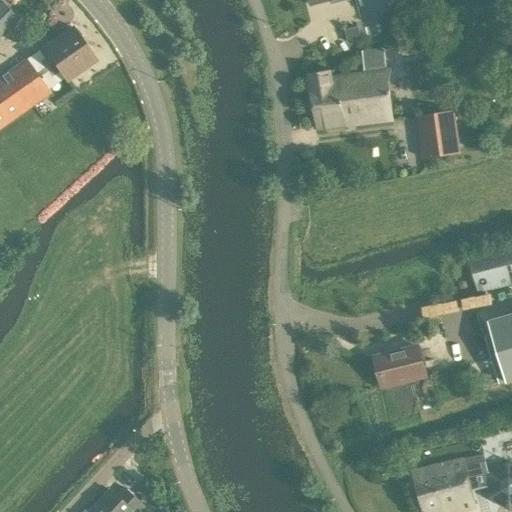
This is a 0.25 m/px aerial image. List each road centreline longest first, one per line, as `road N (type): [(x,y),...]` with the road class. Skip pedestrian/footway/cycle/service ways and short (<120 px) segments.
road 1 (unclassified): [(348,511),(289,383),(279,81),(253,0)]
road 2 (tertiary): [(171,418),(163,141),(146,77),(94,0)]
road 3 (track): [(430,191),(283,213)]
road 4 (residential): [(70,511),(158,420),(171,418)]
